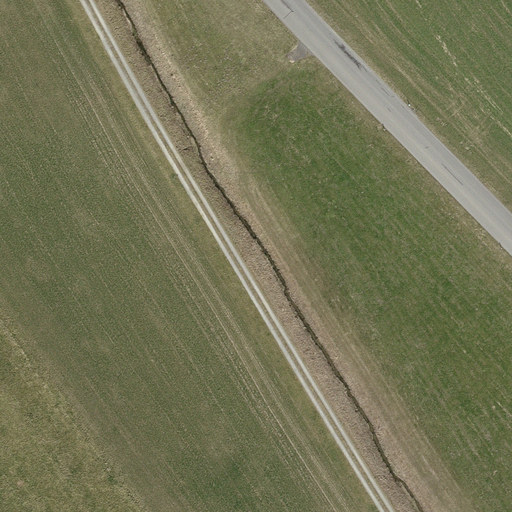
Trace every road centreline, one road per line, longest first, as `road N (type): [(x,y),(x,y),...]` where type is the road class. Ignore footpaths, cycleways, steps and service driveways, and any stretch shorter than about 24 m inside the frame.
road 1 (track): [(82,0),(386,511)]
road 2 (tertiary): [(281,0),(511,233)]
